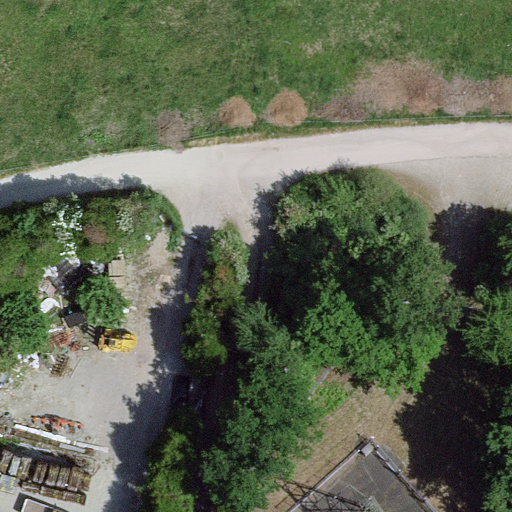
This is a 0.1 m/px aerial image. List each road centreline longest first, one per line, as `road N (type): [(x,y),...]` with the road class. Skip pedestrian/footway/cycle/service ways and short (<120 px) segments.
road 1 (track): [(0,202),(78,184),(364,150),(511,162)]
road 2 (track): [(229,166),(254,205),(265,256),(199,511)]
road 3 (track): [(478,157),(449,452)]
